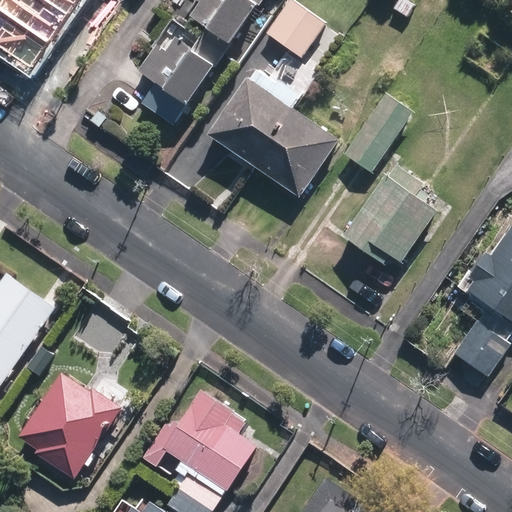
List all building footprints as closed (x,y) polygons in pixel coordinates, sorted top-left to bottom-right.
[(48,0),(74,17),(85,0),(48,0)] [(204,34),(228,51),(264,0),(203,0),(195,12),(212,24),(204,34)] [(291,0),(270,29),(306,55),(330,22),(299,0),(291,0)] [(414,0),(399,0),(396,5),(410,14),(418,3),(414,0)] [(198,44),(181,32),(171,46),(162,40),(143,66),(160,79),(145,101),(175,122),(191,100),(193,101),(227,52),(228,51),(204,34),(203,36),(198,44)] [(256,168),(296,110),(251,78),(211,136),(256,168)] [(388,93),(344,155),(372,174),(415,113),(388,93)] [(301,199),(342,141),(296,110),(256,168),(257,168),(301,199)] [(425,185),(398,166),(392,175),(390,174),(345,236),(385,265),(392,255),(402,263),(440,209),(419,194),(425,185)] [(511,227),(494,254),(489,250),(470,278),(475,281),(468,290),(511,321),(511,227)] [(0,387),(61,302),(13,269),(0,287),(0,387)] [(488,378),(510,347),(476,322),(454,354),(488,378)] [(68,361),(24,426),(43,439),(40,442),(79,468),(127,396),(98,377),(96,380),(68,361)] [(229,490),(259,444),(228,425),(236,410),(204,389),(181,424),(176,420),(171,426),(167,423),(144,458),(158,467),(168,451),(183,460),(176,470),(180,472),(173,482),(179,486),(167,504),(179,511),(213,511),(228,490),(229,490)] [(360,511),(359,510),(364,503),(328,479),(304,511),(360,511)] [(168,511),(152,501),(144,511),(134,505),(129,511),(168,511)]
